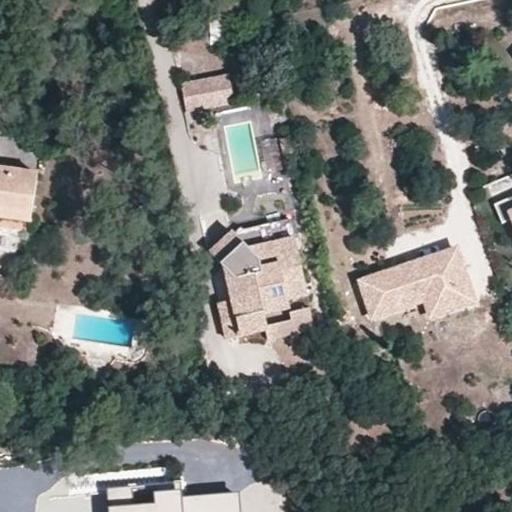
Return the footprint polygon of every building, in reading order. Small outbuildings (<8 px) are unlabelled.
[(224,77),(176,87),(182,115),(229,104),(224,77)] [(0,219),(28,223),(35,172),(0,167),(0,219)] [(511,197),(493,205),(502,223),(511,219),(511,197)] [(511,219),(502,223),(509,242),(511,241),(511,219)] [(236,229),(231,234),(246,250),(272,245),(275,257),(296,252),(290,225),(243,236),(236,229)] [(237,300),(217,304),(226,340),(266,331),(262,315),(288,309),(286,300),(306,296),(303,281),(296,252),(275,257),(272,245),(246,250),(231,234),(230,233),(208,255),(226,274),(233,281),(237,300)] [(457,248),(357,281),(370,319),(422,302),(428,321),(476,305),(457,248)] [(317,371),(314,335),(281,339),(279,338),(270,339),(274,377),(284,375),(286,374),(317,371)] [(346,363),(326,367),(332,396),(353,393),(346,363)] [(341,443),(325,446),(329,462),(344,459),(341,443)] [(251,511),(251,498),(195,500),(191,487),(124,489),(124,511),(251,511)] [(354,492),(340,497),(344,507),(359,502),(354,492)]
